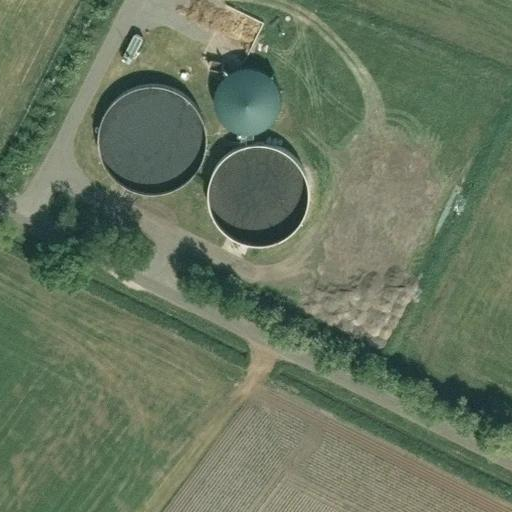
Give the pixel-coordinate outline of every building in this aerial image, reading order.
[(277,110),(282,100),(283,88),(281,77),(275,67),(266,60),(255,55),(243,55),(232,58),(222,65),(215,75),(212,87),(213,99),(217,110),(226,119),(236,124),(248,126),(259,124),(269,118),(277,110)] [(195,163),(203,147),(204,130),(201,114),(192,99),(179,88),(163,82),(145,81),(128,86),(114,96),(103,111),(99,128),(100,146),(107,162),(119,175),(135,184),(152,186),(169,183),(184,175),(195,163)] [(301,219),(308,204),(309,187),(306,170),(297,156),(284,145),(268,139),(250,138),(233,143),(219,153),(209,168),(204,185),(205,203),(212,219),(224,232),(240,240),(257,243),(274,240),(289,232),(301,219)] [(418,294),(435,258),(410,246),(402,263),(393,282),(418,294)] [(387,283),(396,258),(388,255),(378,279),(387,283)]
